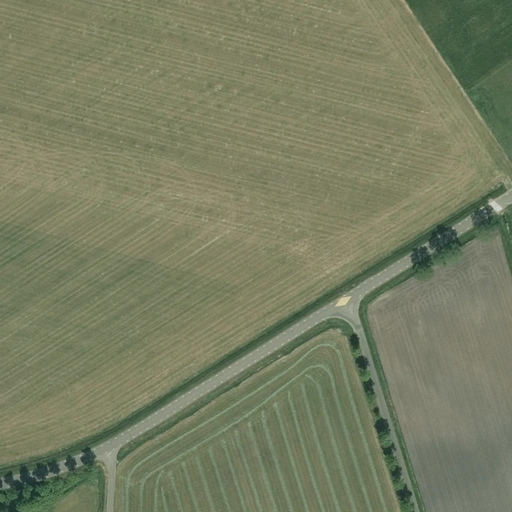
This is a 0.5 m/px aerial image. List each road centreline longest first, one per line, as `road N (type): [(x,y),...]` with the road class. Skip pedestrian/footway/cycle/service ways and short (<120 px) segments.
road 1 (tertiary): [(350,300),(138,430),(71,462),(0,482)]
road 2 (unclassified): [(416,511),(350,300)]
road 3 (tertiary): [(350,300),(511,197)]
